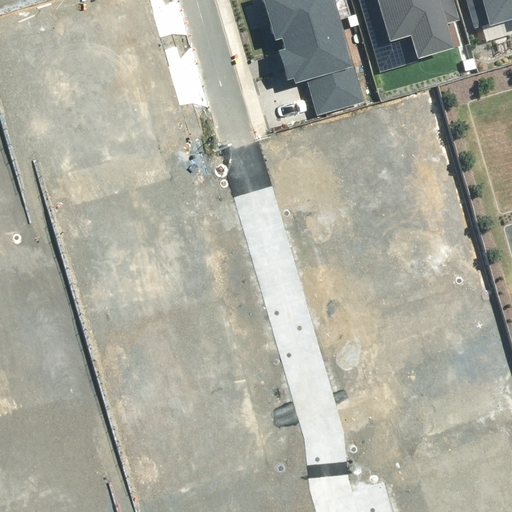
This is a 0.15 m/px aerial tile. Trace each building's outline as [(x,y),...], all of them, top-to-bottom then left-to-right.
[(336,0),(251,0),(275,76),(295,70),(306,107),(365,88),(336,0)] [(374,0),(384,34),(408,27),(414,51),(448,42),(441,18),(457,13),(453,0),(374,0)] [(511,0),(471,0),(478,24),(511,14),(511,0)] [(44,443),(0,454),(0,487),(52,475),(44,443)] [(195,511),(194,501),(142,511),(195,511)]
